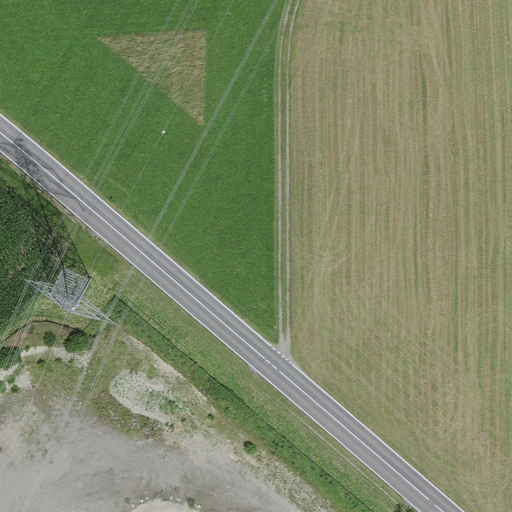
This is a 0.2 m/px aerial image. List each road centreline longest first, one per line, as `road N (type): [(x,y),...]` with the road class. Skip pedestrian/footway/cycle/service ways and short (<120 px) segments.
road 1 (tertiary): [(0,132),(444,511)]
road 2 (track): [(284,370),(284,20),(292,0)]
